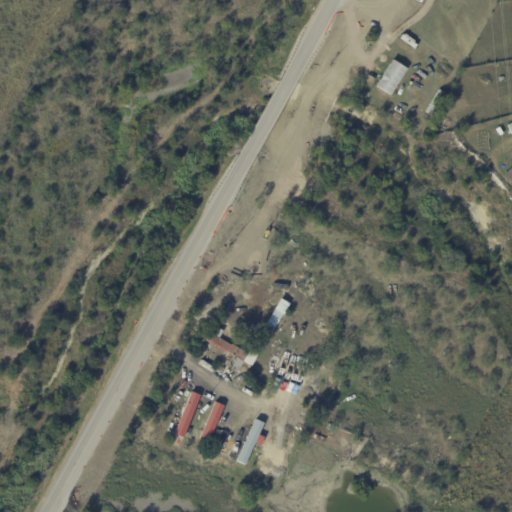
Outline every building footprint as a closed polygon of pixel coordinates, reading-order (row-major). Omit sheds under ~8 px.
[(385,91),(376,85),(392,59),(406,68),(389,94),(385,91)] [(439,89),(443,92),(429,114),(425,112),(439,89)] [(231,345),(231,344),(247,353),(251,346),(260,351),(251,366),(243,361),(236,373),(230,369),(232,365),(230,364),(234,358),(201,339),(210,324),(222,331),(218,338),(231,345)] [(193,393),(200,396),(183,438),(174,435),(191,392),(193,393)] [(223,408),(208,442),(199,439),(215,403),(224,406),(223,408)] [(255,420),(263,423),(244,465),(236,461),(254,419),(255,420)]
